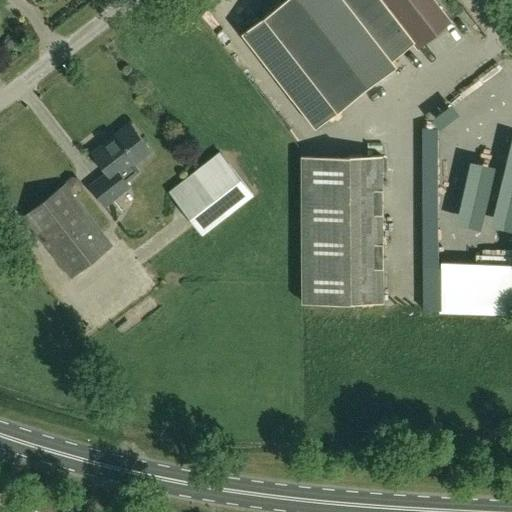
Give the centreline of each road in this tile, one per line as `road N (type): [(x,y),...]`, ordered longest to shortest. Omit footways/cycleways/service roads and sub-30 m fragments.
road 1 (primary): [(457,511),(189,485),(0,435)]
road 2 (residential): [(0,91),(127,0)]
